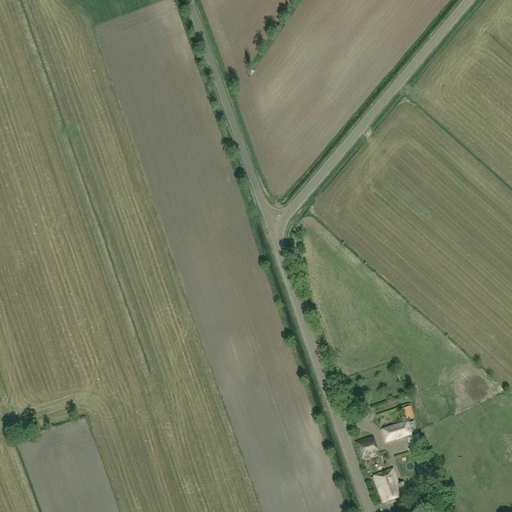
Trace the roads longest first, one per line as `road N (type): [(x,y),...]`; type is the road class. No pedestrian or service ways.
road 1 (unclassified): [(371,511),(272,227)]
road 2 (unclassified): [(272,227),(468,0)]
road 3 (unclassified): [(272,227),(188,0)]
